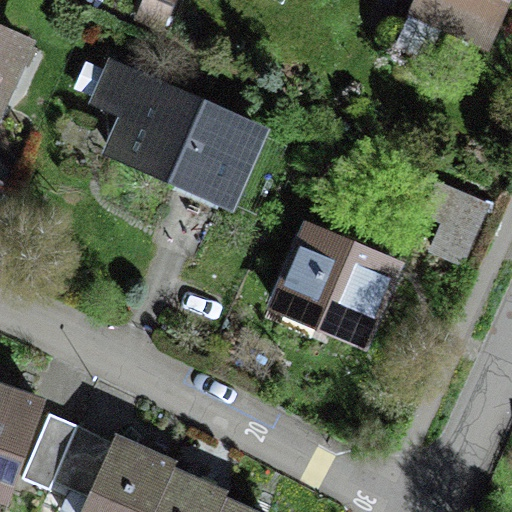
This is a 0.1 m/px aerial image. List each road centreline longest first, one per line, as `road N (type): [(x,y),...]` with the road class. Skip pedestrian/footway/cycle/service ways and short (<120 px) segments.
road 1 (residential): [(0,308),(390,511)]
road 2 (residential): [(511,374),(443,511)]
